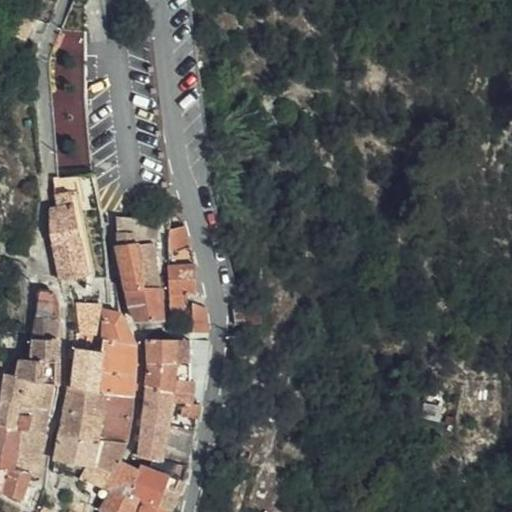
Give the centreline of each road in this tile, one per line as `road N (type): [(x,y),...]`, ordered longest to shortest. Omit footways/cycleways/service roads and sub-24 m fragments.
road 1 (residential): [(186,511),(214,332),(175,126),(162,0)]
road 2 (residential): [(113,0),(124,187)]
